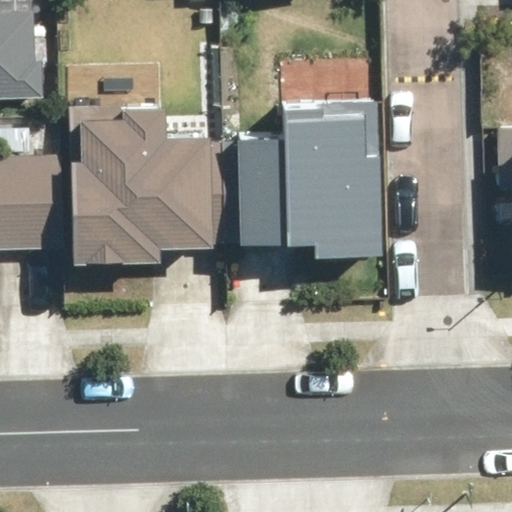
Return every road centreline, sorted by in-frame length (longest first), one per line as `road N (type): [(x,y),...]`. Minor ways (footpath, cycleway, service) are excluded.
road 1 (residential): [(434,415),(428,0)]
road 2 (residential): [(434,415),(111,425)]
